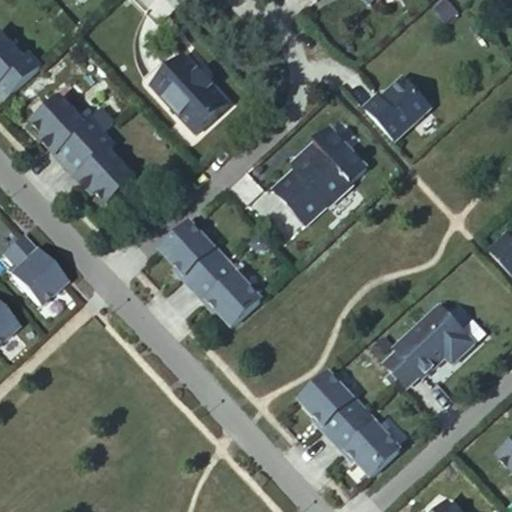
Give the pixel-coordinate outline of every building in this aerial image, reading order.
[(0,86),(1,86),(12,97),(43,69),(31,56),(26,60),(1,33),(0,33),(0,86)] [(186,58),(153,89),(197,137),(230,106),(210,84),(204,82),(199,77),(201,75),(186,58)] [(379,99),(366,111),(395,144),(432,110),(405,81),(382,102),(379,99)] [(1,86),(0,86),(0,96),(6,103),(12,97),(1,86)] [(62,152),(73,164),(104,135),(92,122),(87,127),(62,99),(33,125),(45,138),(41,141),(56,157),(62,152)] [(368,171),(333,133),(313,151),(316,154),(313,158),(307,156),(296,167),(297,172),(275,192),(307,227),(328,207),(330,209),(354,187),(352,185),(368,171)] [(104,135),(73,164),(84,175),(78,181),(93,197),(97,194),(108,206),(137,180),(111,152),(116,148),(104,135)] [(62,152),(56,157),(67,169),(73,164),(62,152)] [(73,164),(67,169),(78,181),(84,175),(73,164)] [(183,280),(195,293),(228,263),(216,250),(215,251),(191,225),(161,253),(178,270),(180,268),(188,276),(183,280)] [(511,241),(507,236),(490,253),(511,276),(511,241)] [(11,277),(41,309),(65,285),(22,240),(4,257),(13,267),(17,271),(11,277)] [(240,275),(228,263),(195,293),(207,306),(211,302),(219,310),(216,312),(233,330),(262,302),(239,276),(240,275)] [(17,271),(13,267),(7,272),(11,277),(17,271)] [(178,270),(176,272),(183,280),(188,276),(180,268),(178,270)] [(211,302),(207,306),(214,314),(216,312),(219,310),(211,302)] [(398,355),(385,368),(406,391),(419,379),(422,382),(446,361),(452,368),(475,348),(441,311),(395,352),(398,355)] [(0,345),(17,331),(0,312),(0,345)] [(322,432),(333,444),(366,414),(354,401),(353,402),(330,376),(300,404),(316,421),(319,419),(326,427),(322,432)] [(355,463),(371,481),(401,453),(377,427),(378,426),(366,414),(333,444),(345,457),(350,453),(358,461),(355,463)] [(314,423),(322,432),(326,427),(319,419),(316,421),(314,423)] [(511,447),(498,460),(511,475),(511,447)] [(350,453),(345,457),(353,465),(355,463),(358,461),(350,453)]
